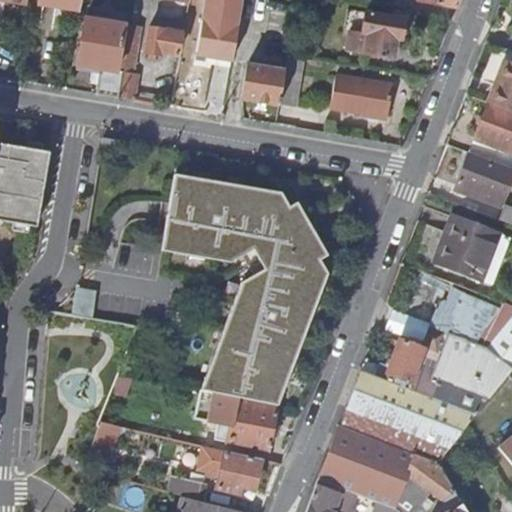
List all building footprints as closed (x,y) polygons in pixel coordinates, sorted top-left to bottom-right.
[(202,0),(193,52),(230,59),(240,0),(202,0)] [(80,6),(79,12),(86,14),(88,7),(80,6)] [(158,21),(183,26),(186,14),(161,9),(158,21)] [(393,62),(397,42),(400,21),(364,15),(360,36),(357,56),(393,62)] [(177,52),(183,26),(158,21),(150,19),(144,45),(160,49),(177,52)] [(100,67),(115,70),(122,29),(84,22),(77,62),(100,67)] [(131,24),(125,55),(136,57),(142,26),(131,24)] [(345,54),(357,56),(360,36),(348,35),(345,54)] [(302,56),(287,53),(284,70),(283,76),(298,79),(302,56)] [(119,95),(136,98),(138,88),(135,88),(138,73),(133,73),(136,57),(125,55),(123,71),(119,95)] [(487,99),(511,108),(511,61),(503,58),(487,99)] [(278,104),(278,102),(283,76),(284,70),(246,62),(240,97),(278,104)] [(115,70),(100,67),(96,91),(119,95),(123,71),(115,70)] [(391,84),(334,74),(328,106),(386,117),(391,84)] [(283,76),(278,102),(294,105),(298,79),(283,76)] [(468,150),(496,161),(501,149),(509,151),(511,143),(511,111),(486,102),(468,150)] [(119,152),(121,141),(110,139),(106,138),(102,137),(100,148),(119,152)] [(0,230),(34,236),(48,151),(0,144),(0,230)] [(511,167),(496,161),(468,150),(457,179),(483,189),(481,194),(499,202),(511,169),(511,167)] [(280,188),(174,169),(166,216),(160,245),(229,257),(241,251),(252,272),(240,279),(198,386),(201,387),(237,394),(275,402),(326,270),(318,256),(325,252),(296,198),(288,202),(280,188)] [(500,221),(511,225),(511,207),(506,205),(500,221)] [(450,212),(433,258),(480,276),(497,230),(450,212)] [(444,299),(435,312),(481,331),(504,303),(454,283),(444,299)] [(490,345),(511,317),(511,305),(504,303),(481,331),(435,312),(429,324),(448,333),(449,330),(490,345)] [(426,396),(474,414),(508,373),(511,368),(511,317),(490,345),(449,330),(448,333),(430,379),(436,382),(432,392),(428,391),(426,396)] [(422,347),(399,338),(387,369),(417,380),(422,366),(416,363),(422,347)] [(359,370),(346,405),(380,418),(374,436),(414,452),(436,461),(442,452),(445,449),(474,414),(426,396),(359,370)] [(237,397),(237,394),(201,387),(195,417),(220,422),(221,415),(232,417),(237,397)] [(232,417),(228,438),(268,445),(275,406),(237,397),(232,417)] [(346,405),(339,423),(374,436),(380,418),(346,405)] [(92,458),(114,462),(121,424),(99,420),(92,458)] [(339,423),(318,476),(353,489),(379,500),(392,505),(405,475),(414,452),(374,436),(339,423)] [(511,434),(498,447),(511,463),(511,434)] [(261,457),(226,449),(205,445),(200,466),(220,471),(217,485),(242,490),(246,490),(249,487),(251,484),(254,486),(261,457)] [(405,475),(407,476),(432,490),(444,496),(454,489),(436,461),(414,452),(405,475)] [(167,485),(198,494),(204,478),(174,468),(167,485)] [(318,476),(316,482),(334,490),(328,507),(341,511),(344,511),(353,489),(318,476)] [(316,482),(305,511),(341,511),(328,507),(334,490),(316,482)] [(469,511),(454,489),(444,496),(449,504),(436,511),(469,511)] [(181,495),(176,511),(249,511),(250,511),(181,495)]
